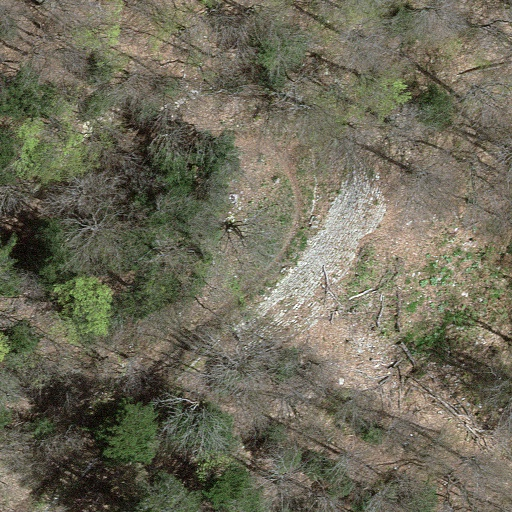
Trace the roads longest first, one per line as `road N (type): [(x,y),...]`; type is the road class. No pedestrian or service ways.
road 1 (track): [(281,161),(285,192),(267,240),(235,284),(18,511)]
road 2 (track): [(281,161),(263,141),(195,140),(80,202),(0,227)]
